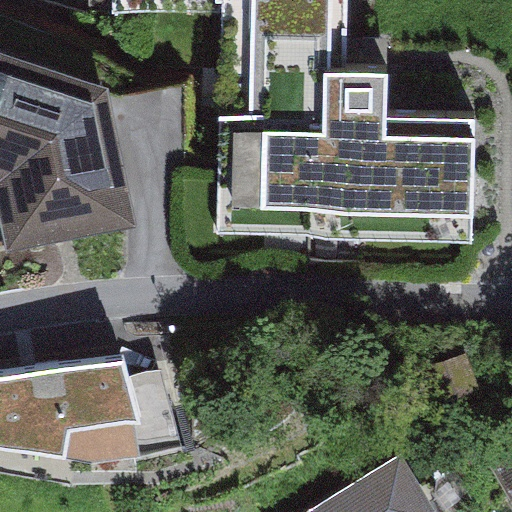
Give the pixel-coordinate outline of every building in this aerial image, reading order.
[(120,0),(120,4),(222,5),(218,231),(471,234),(473,105),(386,104),(386,61),(343,60),(343,0),(120,0)] [(86,95),(0,71),(0,184),(57,200),(86,95)] [(171,358),(0,366),(5,469),(176,460),(171,358)] [(435,511),(440,510),(400,443),(285,511),(435,511)] [(511,455),(494,466),(511,494),(511,455)]
